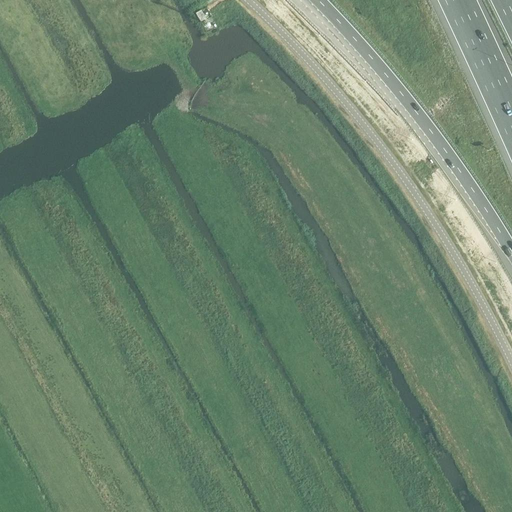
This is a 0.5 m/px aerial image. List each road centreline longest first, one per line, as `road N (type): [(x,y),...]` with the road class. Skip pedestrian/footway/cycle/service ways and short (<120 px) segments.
road 1 (unclassified): [(511,360),(439,228),(342,98),(246,0)]
road 2 (unknown): [(511,337),(414,174),(262,0)]
road 3 (motorway): [(311,0),(430,136),(511,262)]
road 4 (motorway): [(461,0),(511,116)]
